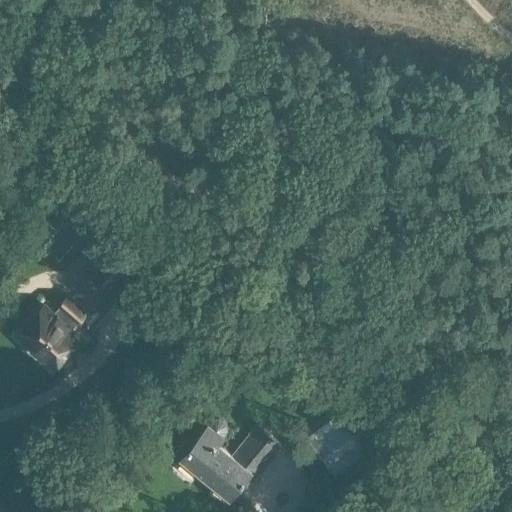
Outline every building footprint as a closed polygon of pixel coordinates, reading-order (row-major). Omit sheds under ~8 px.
[(131,264),(117,250),(95,274),(110,288),(131,264)] [(69,327),(84,311),(67,296),(53,312),(44,304),(18,332),(31,343),(29,349),(36,356),(42,353),(54,364),(79,336),(69,327)] [(173,298),(163,309),(183,325),(192,314),(173,298)] [(207,303),(196,317),(207,327),(218,313),(207,303)] [(208,421),(195,437),(189,432),(174,450),(179,455),(216,484),(212,489),(226,500),(241,481),(247,486),(283,443),(258,422),(233,452),(220,441),(225,435),(224,434),(227,429),(226,423),(224,419),(219,417),(213,418),(209,422),(208,421)]
